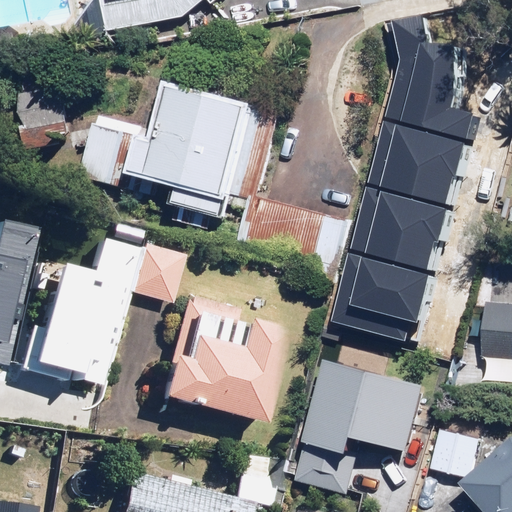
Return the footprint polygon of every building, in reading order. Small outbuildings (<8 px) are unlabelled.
[(105,0),(112,33),(185,18),(208,1),(213,7),(222,0),(105,0)] [(409,106),(397,106),(391,264),(383,263),(382,295),(438,297),(439,273),(448,273),(452,184),(460,190),(490,140),(459,122),(462,48),(411,47),(409,106)] [(72,141),(61,84),(19,92),(30,149),(72,141)] [(95,119),(80,180),(158,199),(161,187),(181,192),(173,224),(207,233),(210,219),(229,224),(257,111),(161,87),(153,119),(144,117),(140,130),(95,119)] [(0,344),(88,364),(100,312),(29,297),(44,227),(5,219),(10,196),(0,193),(0,344)] [(352,222),(255,198),(244,243),(320,261),(314,283),(336,288),(352,222)] [(125,295),(135,248),(92,239),(82,285),(125,295)] [(135,248),(125,295),(168,304),(179,258),(135,248)] [(234,312),(182,297),(152,402),(255,431),(282,336),(232,321),(234,312)] [(511,307),(487,306),(484,361),(511,362),(511,307)] [(429,393),(327,366),(297,482),(351,497),(365,444),(413,456),(429,393)] [(472,480),(482,438),(445,430),(435,472),(472,480)] [(511,511),(511,444),(465,489),(487,511),(511,511)] [(238,459),(229,501),(248,505),(278,511),(287,469),(238,459)] [(246,511),(248,505),(229,501),(120,478),(112,511),(246,511)]
